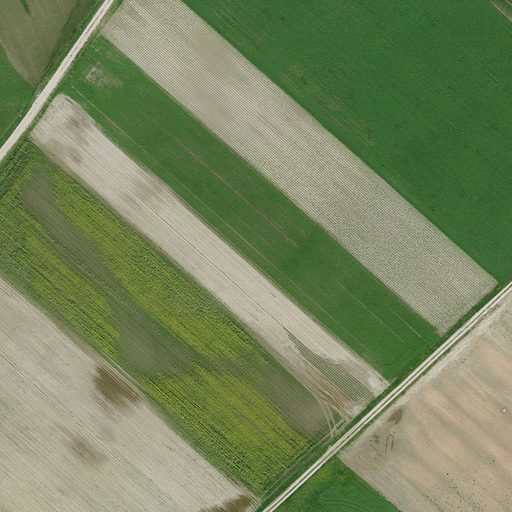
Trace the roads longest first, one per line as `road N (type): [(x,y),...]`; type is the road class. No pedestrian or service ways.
road 1 (track): [(511,285),(268,511)]
road 2 (track): [(109,0),(0,152)]
